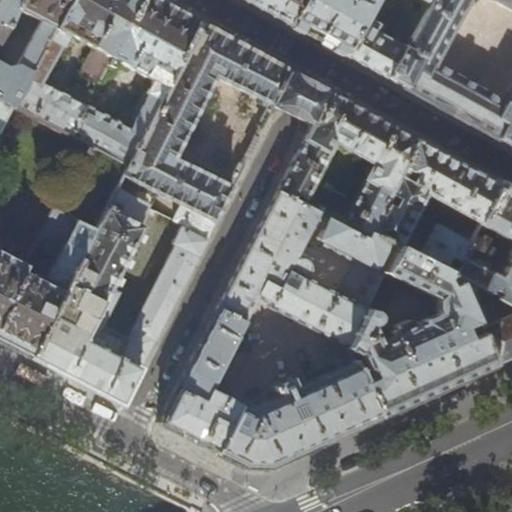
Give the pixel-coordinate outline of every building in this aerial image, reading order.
[(0,0),(0,23),(6,27),(15,9),(20,0),(0,0)] [(0,103),(8,108),(10,105),(69,0),(20,0),(15,9),(39,22),(11,70),(0,63),(0,103)] [(87,46),(109,58),(140,0),(69,0),(10,105),(69,136),(84,107),(39,84),(67,36),(87,46)] [(87,145),(125,165),(198,20),(165,2),(161,0),(140,0),(109,58),(123,66),(125,66),(152,81),(145,93),(143,93),(124,128),(84,107),(69,136),(87,145)] [(242,0),(255,7),(288,25),(302,0),(242,0)] [(302,0),(288,25),(303,34),(326,46),(343,56),(365,18),(375,0),(302,0)] [(422,19),(416,16),(413,21),(419,25),(405,49),(388,80),(433,105),(434,104),(436,105),(435,106),(441,110),(443,106),(451,111),(461,116),(459,119),(465,123),(466,122),(496,140),(496,139),(511,148),(511,0),(433,0),(430,6),(422,19)] [(378,25),(365,18),(343,56),(365,68),(367,69),(388,80),(405,49),(374,31),(378,25)] [(305,123),(309,125),(327,91),(324,89),(309,82),(294,73),(291,71),(246,46),(198,20),(125,165),(120,175),(175,202),(213,222),(221,206),(230,188),(171,159),(214,78),(272,107),(276,108),(290,116),(305,123)] [(87,46),(72,74),(94,86),(109,58),(87,46)] [(294,153),(276,190),(333,220),(345,196),(313,181),(332,143),(371,165),(340,224),(365,236),(369,231),(415,139),(337,97),(327,91),(309,125),(305,132),(294,153)] [(250,129),(255,132),(259,126),(253,123),(250,129)] [(482,177),(415,139),(369,231),(397,246),(433,264),(436,258),(444,261),(446,257),(451,255),(459,259),(460,257),(467,243),(434,225),(430,233),(410,224),(426,194),(477,223),(497,185),(496,184),(482,177)] [(511,193),(497,185),(477,223),(511,242),(511,250),(498,278),(486,271),(489,265),(477,258),(472,265),(460,257),(459,259),(451,274),(487,293),(487,290),(489,287),(499,293),(497,296),(496,296),(495,297),(511,305),(511,193)] [(113,188),(93,228),(27,358),(70,380),(118,405),(142,358),(160,323),(179,287),(189,269),(213,222),(175,202),(172,207),(177,211),(172,219),(183,225),(181,229),(179,228),(171,243),(174,245),(131,329),(133,330),(128,339),(92,321),(150,207),(113,188)] [(201,447),(239,466),(266,467),(306,449),(377,417),(346,346),(364,309),(384,272),(397,246),(369,231),(365,236),(340,224),(333,220),(276,190),(243,253),(219,300),(185,367),(183,370),(155,424),(201,447)] [(0,343),(27,358),(93,228),(55,209),(32,251),(53,263),(44,280),(23,269),(26,263),(0,249),(0,343)] [(426,395),(493,365),(451,274),(433,264),(397,246),(384,272),(438,299),(436,302),(435,306),(435,311),(436,314),(414,325),(412,322),(389,333),(391,337),(380,342),(372,325),(374,324),(377,321),(377,316),(364,309),(346,346),(377,417),(426,395)] [(511,356),(511,305),(495,297),(487,293),(451,274),(493,365),(511,356)]
